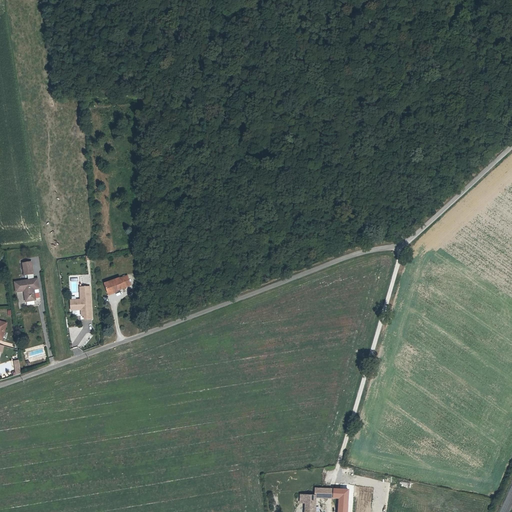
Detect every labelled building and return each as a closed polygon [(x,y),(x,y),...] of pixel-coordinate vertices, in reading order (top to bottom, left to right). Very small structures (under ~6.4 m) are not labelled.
[(113,294),(114,296),(121,293),(122,292),(129,290),(126,281),(120,283),(119,282),(103,288),(106,297),(113,294)] [(35,303),(35,301),(34,293),(39,293),(37,283),(34,283),(29,284),(15,286),(16,295),(25,294),(26,304),(35,303)] [(82,315),(83,321),(83,325),(90,324),(88,292),(79,293),(79,305),(80,308),(76,308),(76,305),(69,306),(70,315),(80,315),(82,315)] [(314,486),(313,494),(330,497),(331,489),(314,486)] [(331,489),(330,497),(336,498),(333,511),(342,511),(344,499),(339,498),(340,490),(335,490),(331,489)] [(313,494),(304,492),(303,501),(301,511),(311,511),(313,494)]
